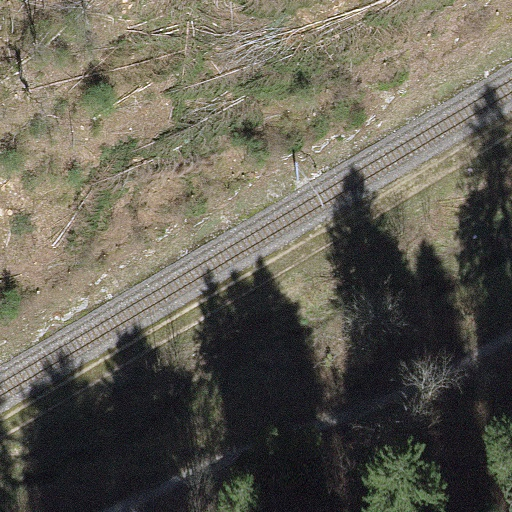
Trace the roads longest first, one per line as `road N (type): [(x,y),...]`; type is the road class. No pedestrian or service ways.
road 1 (track): [(0,428),(511,123)]
road 2 (track): [(511,329),(406,386),(98,511)]
